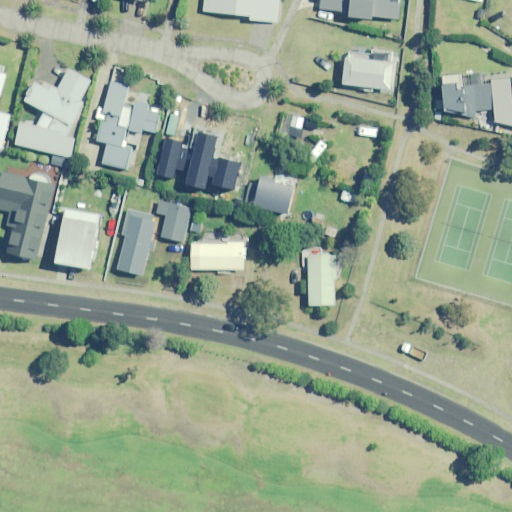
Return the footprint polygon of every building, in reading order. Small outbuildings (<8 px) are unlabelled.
[(205,0),(204,11),(252,16),(251,20),(279,22),(280,0),(205,0)] [(349,0),(324,0),(323,9),(348,12),(349,0)] [(392,4),(392,0),(353,0),(352,17),(374,19),(374,17),(401,19),(402,4),(392,4)] [(387,62),(388,55),(351,50),(350,55),(341,54),(340,70),(343,70),(342,84),(363,87),(363,91),(373,93),(373,88),(391,90),(394,63),(387,62)] [(74,121),(83,104),(81,102),(92,81),(70,70),(58,92),(37,81),(27,101),(46,111),(39,126),(23,122),(17,144),(72,158),(77,136),(68,133),(73,124),(74,121)] [(0,96),(2,97),(8,74),(0,71),(0,140),(5,142),(6,138),(13,114),(0,110),(0,96)] [(458,83),(443,85),(446,112),(476,119),(477,112),(495,110),(496,124),(511,126),(511,79),(492,81),(492,85),(463,88),(463,90),(459,90),(458,83)] [(156,133),(162,108),(147,104),(149,95),(129,90),(130,87),(112,82),(105,111),(99,109),(97,118),(103,120),(98,140),(109,143),(103,164),(129,170),(134,149),(139,150),(144,130),(156,133)] [(304,119),(286,113),(279,134),(287,136),(290,126),(301,129),(304,119)] [(198,159),(208,162),(201,188),(228,196),(231,182),(243,185),(248,168),(235,165),(240,146),(234,145),(236,136),(206,128),(198,159)] [(331,147),(320,140),(311,154),(322,161),(331,147)] [(347,158),(339,153),(330,167),(338,172),(347,158)] [(367,157),(365,158),(365,160),(364,161),(364,162),(365,164),(365,165),(366,166),(366,167),(367,168),(369,169),(370,169),(371,170),(372,170),(374,170),(375,169),(376,169),(377,168),(378,167),(379,166),(379,164),(380,163),(380,162),(380,160),(379,159),(379,158),(378,157),(377,156),(376,155),(374,155),(373,154),(372,154),(370,154),(369,155),(368,156),(367,156),(367,157)] [(350,163),(347,171),(362,178),(359,187),(366,190),(373,173),(350,163)] [(55,184),(5,173),(0,194),(0,209),(11,212),(8,226),(15,227),(9,254),(15,255),(38,260),(55,184)] [(298,188),(264,179),(262,186),(251,183),(246,204),(291,216),(298,188)] [(356,195),(341,190),(338,199),(353,204),(356,195)] [(192,209),(162,202),(159,214),(168,216),(163,237),(184,242),(192,209)] [(101,215),(65,209),(55,263),(91,269),(101,215)] [(150,250),(154,251),(158,230),(153,229),(156,216),(129,210),(124,235),(128,236),(120,270),(145,276),(150,250)] [(325,221),(311,215),(307,226),(321,231),(325,221)] [(245,270),(245,244),(201,243),(201,270),(245,270)] [(336,254),(308,254),(308,293),(311,293),(311,305),(336,305),(336,254)]
